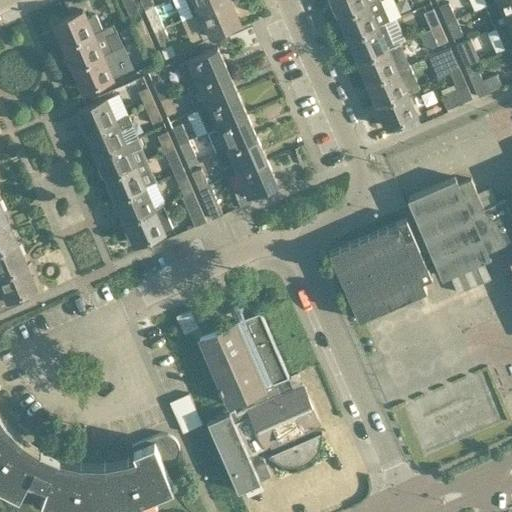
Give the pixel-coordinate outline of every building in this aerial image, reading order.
[(122,0),(129,15),(139,11),(134,0),(122,0)] [(154,4),(151,0),(139,0),(144,8),(154,4)] [(186,0),(192,14),(223,0),(186,0)] [(229,0),(223,0),(192,14),(202,36),(210,33),(238,20),(238,19),(236,20),(233,13),(235,12),(229,0)] [(333,1),(339,15),(372,0),(333,0),(334,0),(333,1)] [(390,18),(381,0),(372,0),(339,15),(339,16),(341,15),(344,23),(342,23),(348,37),(385,21),(390,18)] [(494,26),(511,18),(511,0),(492,0),(486,3),(486,4),(484,4),(494,26)] [(440,5),(446,20),(456,16),(449,1),(440,5)] [(441,23),(434,8),(425,11),(431,27),(441,23)] [(65,43),(102,27),(96,13),(86,18),(82,10),(54,22),(55,23),(56,22),(59,29),(58,30),(64,45),(65,44),(65,43)] [(156,11),(147,15),(153,31),(163,27),(156,11)] [(463,33),(456,16),(446,20),(453,37),(463,33)] [(141,18),(132,22),(138,37),(147,33),(141,18)] [(511,18),(494,26),(504,49),(509,46),(511,44),(511,18)] [(394,43),(386,24),(385,21),(348,37),(349,38),(350,37),(353,45),(352,45),(358,59),(394,43)] [(65,43),(65,44),(68,51),(67,52),(73,66),(75,66),(74,65),(101,53),(95,40),(117,31),(113,22),(102,27),(65,43)] [(448,40),(441,23),(431,27),(432,28),(419,33),(426,49),(448,40)] [(153,31),(161,47),(170,43),(163,27),(153,31)] [(155,50),(147,33),(138,37),(146,54),(155,50)] [(470,37),(456,43),(465,65),(475,61),(479,59),(470,37)] [(367,81),(409,63),(401,42),(395,45),(394,43),(358,59),(358,60),(360,59),(363,67),(361,67),(367,81)] [(227,68),(217,45),(179,62),(189,85),(198,81),(227,68)] [(459,68),(452,51),(449,45),(429,54),(438,76),(451,71),(459,68)] [(113,48),(101,53),(74,65),(75,66),(78,73),(76,73),(82,88),(122,71),(113,48)] [(478,95),(502,85),(496,73),(482,79),(475,61),(465,65),(478,95)] [(419,84),(409,63),(367,81),(368,82),(369,82),(372,89),(371,89),(377,103),(405,91),(405,90),(419,84)] [(236,90),(227,68),(198,81),(208,103),(236,90)] [(472,98),(466,85),(459,68),(451,71),(457,86),(440,94),(446,108),(472,98)] [(161,78),(152,82),(159,98),(168,94),(161,78)] [(147,86),(137,90),(145,106),(154,102),(147,86)] [(246,113),(236,90),(208,103),(197,108),(207,130),(246,113)] [(415,114),(405,92),(405,91),(377,103),(377,104),(379,104),(382,111),(380,111),(387,126),(415,114)] [(175,110),(168,94),(159,98),(166,114),(175,110)] [(114,120),(104,97),(76,109),(77,110),(78,110),(81,117),(80,117),(86,131),(114,120)] [(161,118),(154,102),(145,106),(152,122),(161,118)] [(256,135),(246,113),(207,130),(218,152),(256,135)] [(128,114),(114,120),(86,131),(86,132),(88,132),(91,139),(89,140),(96,154),(124,141),(119,131),(131,123),(128,114)] [(181,122),(172,126),(178,142),(188,138),(181,122)] [(166,130),(157,134),(164,150),(173,146),(166,130)] [(265,157),(256,135),(218,152),(228,174),(237,170),(265,157)] [(136,136),(124,141),(96,154),(96,155),(97,154),(101,161),(99,162),(105,176),(134,163),(128,152),(141,146),(136,136)] [(195,154),(188,138),(178,142),(185,159),(195,154)] [(180,163),(173,146),(164,150),(171,166),(180,163)] [(275,180),(265,157),(237,170),(243,186),(233,191),(240,205),(251,200),(247,193),(275,180)] [(143,186),(134,163),(105,176),(106,177),(107,176),(110,183),(109,184),(115,198),(143,186)] [(191,171),(198,187),(207,183),(200,167),(191,171)] [(185,174),(176,178),(183,195),(193,190),(185,174)] [(511,177),(511,212),(511,213),(505,199),(498,202),(492,186),(477,193),(471,177),(457,183),(454,176),(408,195),(412,203),(423,229),(413,233),(405,214),(327,247),(356,316),(425,286),(421,277),(431,273),(427,264),(437,260),(443,275),(450,272),(483,258),(509,246),(511,253),(511,256),(509,258),(511,265),(511,177)] [(220,214),(207,184),(207,183),(198,187),(212,218),(220,214)] [(153,207),(143,186),(115,198),(115,199),(117,198),(120,205),(118,206),(125,220),(153,207)] [(194,225),(206,220),(193,190),(183,195),(181,195),(194,225)] [(162,204),(153,207),(125,220),(125,221),(126,220),(129,227),(128,228),(134,243),(172,226),(162,204)] [(6,219),(5,219),(5,220),(0,221),(0,248),(14,242),(14,241),(11,234),(13,233),(6,219)] [(16,241),(14,241),(14,242),(0,248),(0,274),(24,264),(24,263),(21,256),(22,256),(16,241)] [(483,258),(450,272),(457,290),(490,276),(483,258)] [(25,263),(24,263),(24,264),(0,274),(0,309),(28,298),(24,291),(35,286),(35,285),(33,285),(30,278),(32,278),(25,263)] [(288,375),(259,310),(243,317),(242,312),(241,311),(241,310),(241,308),(242,307),(242,306),(243,305),(244,303),(243,302),(238,306),(232,309),(225,310),(225,312),(227,312),(228,312),(229,312),(231,313),(232,313),(233,314),(234,316),(235,320),(198,337),(227,402),(249,392),(255,404),(282,392),(277,380),(288,375)] [(197,327),(189,309),(174,315),(182,333),(197,327)] [(321,432),(322,432),(321,429),(317,431),(314,424),(318,422),(309,403),(301,384),(294,387),(288,375),(277,380),(282,392),(255,404),(247,407),(235,413),(233,408),(209,418),(207,420),(217,444),(237,489),(240,488),(259,480),(259,479),(270,474),(262,455),(268,453),(269,455),(271,454),(275,458),(279,460),(285,462),(290,463),(295,463),(301,462),(306,460),(310,456),(314,453),(317,448),(319,443),(321,438),(321,432)] [(169,401),(182,432),(202,423),(188,393),(169,401)] [(57,462),(58,455),(39,447),(36,453),(17,440),(0,423),(0,475),(4,478),(0,483),(0,485),(19,495),(26,481),(44,489),(39,504),(60,511),(62,503),(74,506),(87,506),(86,511),(119,511),(129,511),(127,503),(139,500),(141,509),(144,508),(141,500),(173,486),(164,466),(168,464),(171,462),(174,460),(176,456),(177,453),(178,449),(177,446),(176,442),(175,439),(172,436),(169,434),(166,433),(162,432),(159,432),(155,433),(130,444),(136,459),(128,463),(104,467),(78,467),(57,462)]
